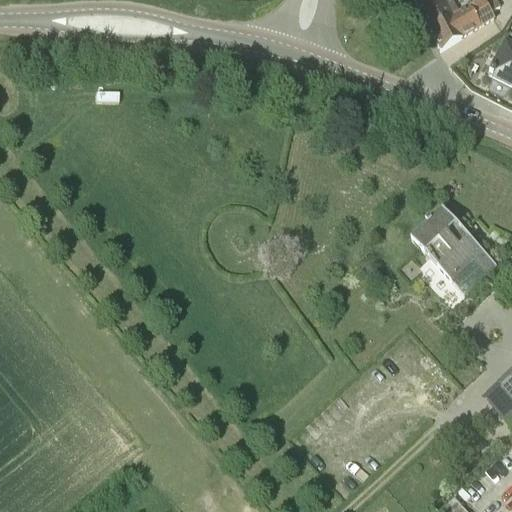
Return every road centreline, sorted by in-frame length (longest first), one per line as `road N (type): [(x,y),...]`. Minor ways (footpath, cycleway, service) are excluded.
road 1 (tertiary): [(0,20),(115,24),(293,53)]
road 2 (tertiary): [(511,136),(293,53)]
